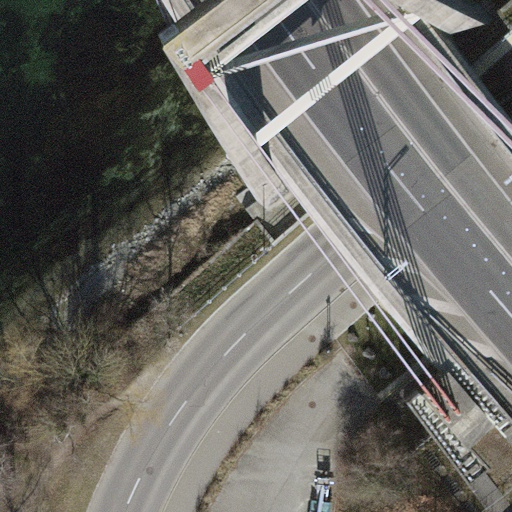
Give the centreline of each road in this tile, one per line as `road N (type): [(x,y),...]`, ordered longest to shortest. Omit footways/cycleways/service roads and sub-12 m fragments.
road 1 (tertiary): [(138,511),(178,421),(233,348),(511,93)]
road 2 (trunk): [(511,284),(288,0)]
